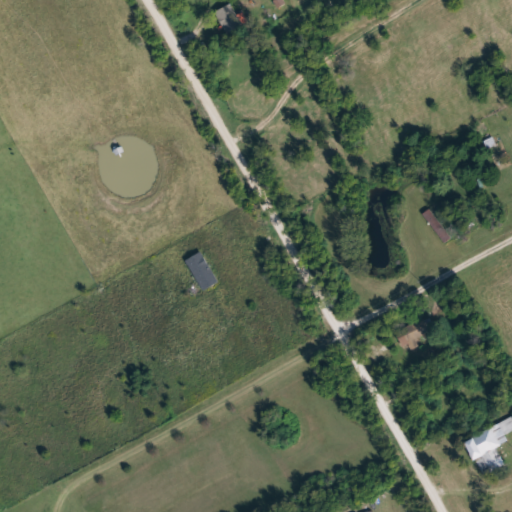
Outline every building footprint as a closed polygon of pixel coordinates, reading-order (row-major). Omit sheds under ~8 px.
[(245,26),(229,34),(217,13),(233,4),(245,26)] [(446,243),(453,237),(430,209),(423,215),(446,243)] [(439,234),(445,230),(465,260),(459,264),(439,234)] [(192,260),(207,292),(224,284),(209,252),(192,260)] [(417,339),(435,332),(429,318),(400,330),(403,337),(399,338),(404,351),(420,345),(417,339)] [(466,440),(511,418),(511,430),(509,432),(511,440),(497,447),(506,466),(490,473),(482,458),(476,461),(466,440)]
